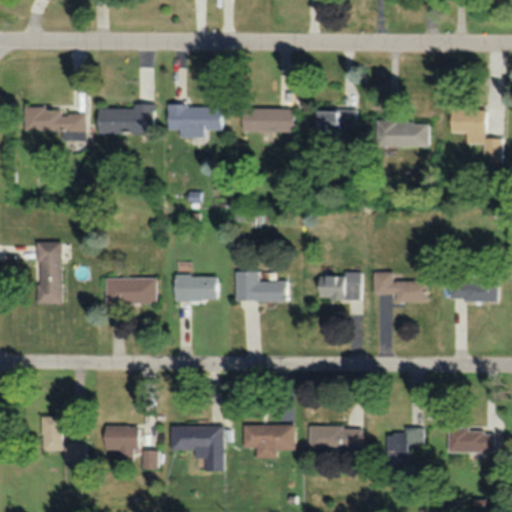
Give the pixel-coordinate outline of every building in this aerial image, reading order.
[(206,133),(206,130),(222,130),(222,104),(168,104),(168,133),(206,133)] [(155,105),(99,105),(99,132),(155,132),(155,105)] [(62,107),(25,106),(25,132),(87,133),(87,113),(62,112),(62,107)] [(296,107),(242,107),(242,131),(296,131),(296,107)] [(503,137),(487,137),(487,108),(451,108),(450,132),(468,132),(468,142),(486,142),(486,161),(503,161),(503,137)] [(359,128),(359,109),(316,109),(316,132),(340,132),(340,141),(352,141),(352,128),(359,128)] [(430,120),(378,118),(377,146),(429,147),(430,120)] [(38,240),(38,302),(63,302),(63,240),(38,240)] [(499,279),(485,279),(485,266),(474,266),(474,278),(451,278),(451,299),(499,299),(499,279)] [(260,280),(260,270),(237,270),(237,301),(288,300),(288,279),(260,280)] [(395,279),(395,270),(374,270),(374,293),(395,293),(395,300),(428,300),(428,279),(395,279)] [(318,272),(317,298),(362,298),(362,272),(318,272)] [(218,299),(218,274),(175,274),(175,299),(218,299)] [(157,276),(106,276),(106,302),(157,302),(157,276)] [(41,415),(41,450),(63,450),(63,461),(86,461),(86,442),(63,442),(63,415),(41,415)] [(244,447),(256,447),(256,458),(277,458),(277,448),(296,448),(296,423),(244,423),(244,447)] [(225,424),(171,424),(171,449),(225,449),(225,424)] [(105,425),(105,449),(120,450),(119,464),(137,464),(138,425),(105,425)] [(310,447),(363,447),(363,425),(310,425),(310,447)] [(425,426),(407,426),(407,432),(388,432),(388,464),(408,465),(408,443),(425,443),(425,426)] [(448,450),(494,450),(494,427),(448,427),(448,450)] [(159,450),(143,450),(143,467),(159,467),(159,450)]
